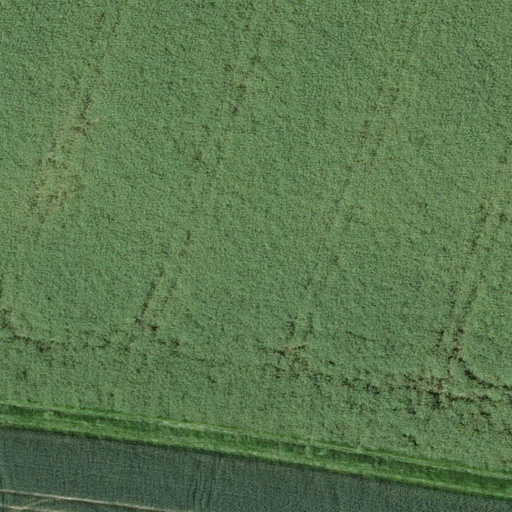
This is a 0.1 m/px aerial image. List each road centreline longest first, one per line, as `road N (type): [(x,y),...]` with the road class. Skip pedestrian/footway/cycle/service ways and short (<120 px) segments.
road 1 (track): [(0,412),(219,436),(511,484)]
road 2 (track): [(0,412),(219,436),(511,484)]
